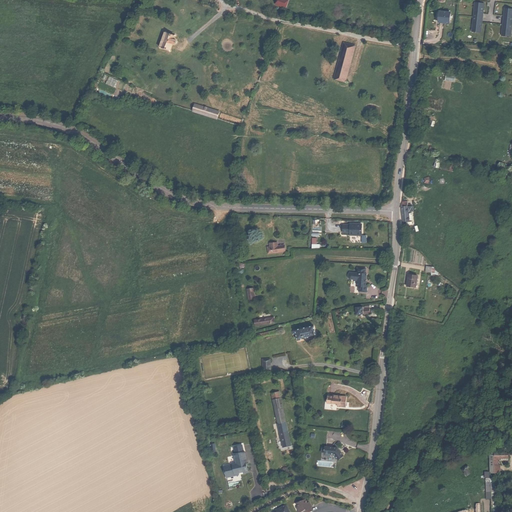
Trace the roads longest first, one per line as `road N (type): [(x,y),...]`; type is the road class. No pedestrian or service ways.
road 1 (unclassified): [(0,117),(55,124),(90,139),(190,202),(396,211)]
road 2 (tertiary): [(363,511),(396,211)]
road 3 (tertiary): [(396,211),(419,0)]
